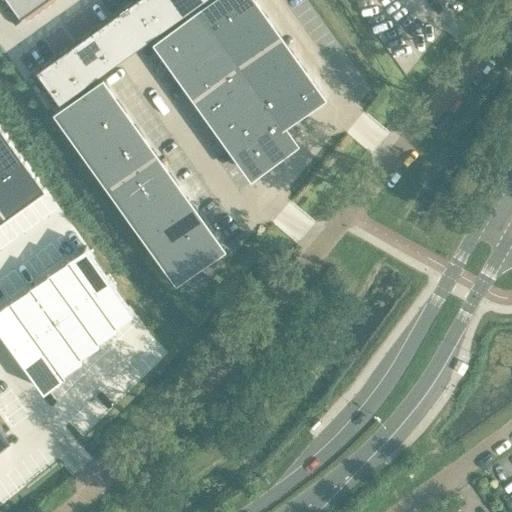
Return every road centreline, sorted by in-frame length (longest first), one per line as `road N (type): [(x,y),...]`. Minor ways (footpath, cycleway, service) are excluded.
road 1 (unclassified): [(64,511),(181,408),(511,12)]
road 2 (secondary): [(490,202),(380,394),(335,445),(250,511)]
road 3 (secondary): [(289,511),(405,408),(506,239)]
road 4 (unknown): [(148,438),(0,234)]
road 5 (unclassified): [(401,511),(511,431)]
